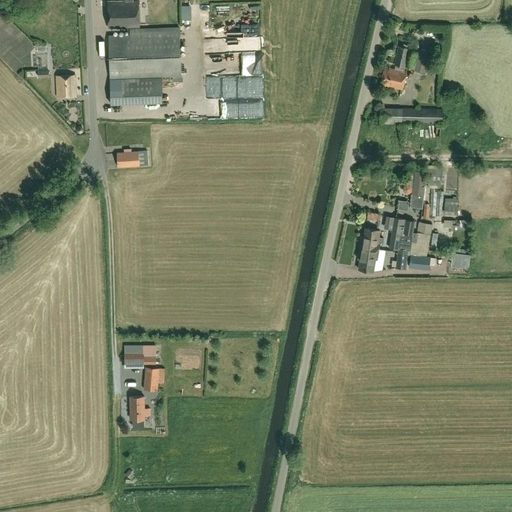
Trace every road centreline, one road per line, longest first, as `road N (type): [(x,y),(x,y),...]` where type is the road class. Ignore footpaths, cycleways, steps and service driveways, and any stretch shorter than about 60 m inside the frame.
road 1 (unclassified): [(275,511),(385,0)]
road 2 (track): [(114,328),(108,206),(93,161),(0,236)]
road 3 (unclassified): [(93,161),(87,0)]
